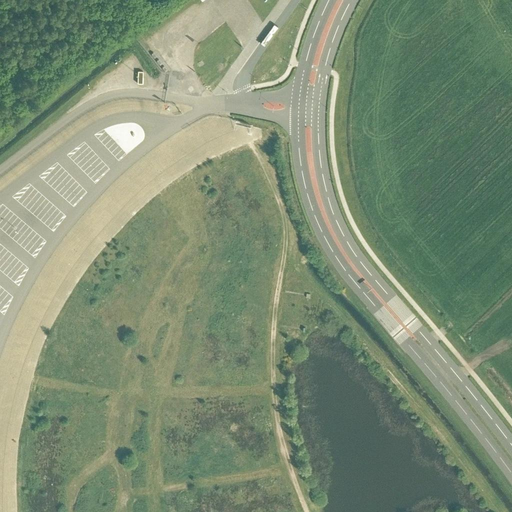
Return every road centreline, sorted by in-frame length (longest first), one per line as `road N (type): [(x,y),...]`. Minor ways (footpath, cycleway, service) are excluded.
road 1 (tertiary): [(297,121),(301,173),(328,244),(511,475)]
road 2 (tertiary): [(511,446),(355,258),(328,203),(318,107)]
road 3 (unknown): [(194,101),(170,57),(178,37),(229,12),(249,47)]
road 4 (unclassified): [(299,96),(239,103),(297,121)]
